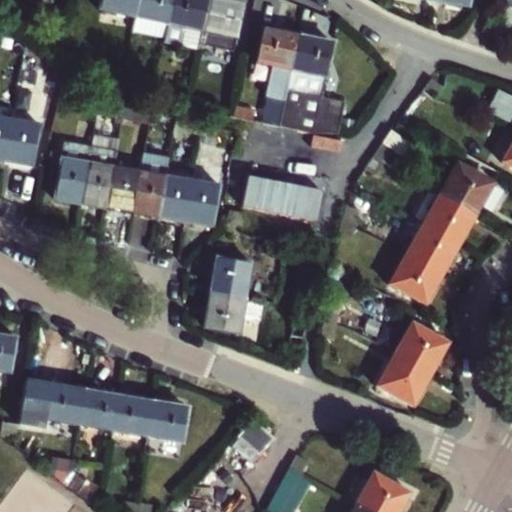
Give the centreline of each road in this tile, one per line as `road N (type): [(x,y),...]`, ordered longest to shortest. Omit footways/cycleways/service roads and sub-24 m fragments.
road 1 (residential): [(499,475),(113,330),(0,268)]
road 2 (unknown): [(301,401),(292,435),(235,511)]
